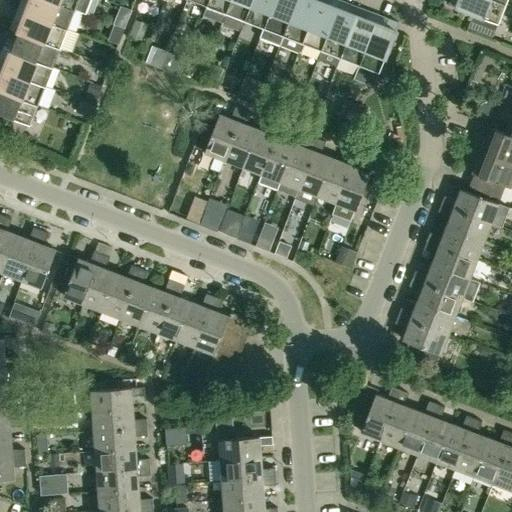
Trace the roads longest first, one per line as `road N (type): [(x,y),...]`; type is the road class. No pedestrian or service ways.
road 1 (residential): [(295,343),(361,328),(427,165),(432,144),(419,19)]
road 2 (residential): [(295,343),(293,314),(276,284),(0,175)]
road 3 (residential): [(305,511),(295,343)]
